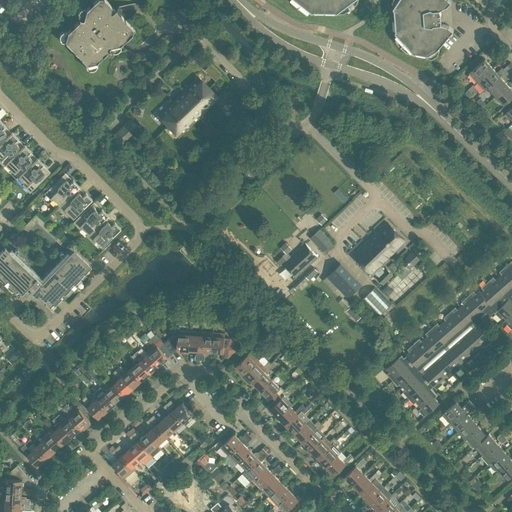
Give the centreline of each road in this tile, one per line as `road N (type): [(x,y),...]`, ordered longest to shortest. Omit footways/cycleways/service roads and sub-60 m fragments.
road 1 (residential): [(0,311),(29,334),(45,332),(140,235),(136,220),(75,158),(53,150),(0,96)]
road 2 (residential): [(350,511),(261,431),(214,371),(184,371),(90,449)]
road 3 (residential): [(293,134),(198,35)]
road 4 (residential): [(105,123),(198,35)]
